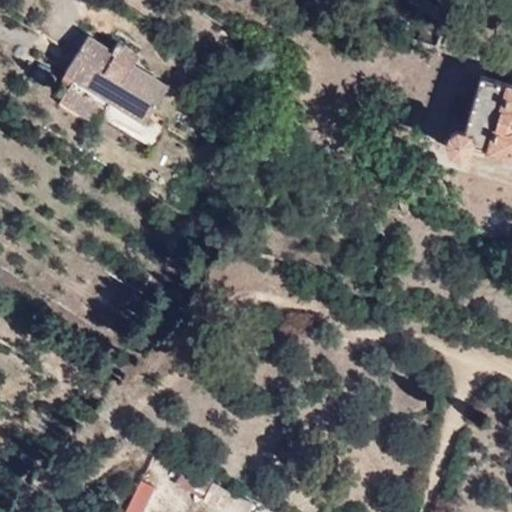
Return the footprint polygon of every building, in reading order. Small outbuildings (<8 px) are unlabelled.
[(86,60),(98,42),(89,35),(76,55),(86,60)] [(128,109),(150,75),(134,64),(140,55),(121,43),(115,52),(98,42),(86,60),(76,55),(66,70),(76,76),(63,98),(98,121),(111,99),(128,109)] [(511,83),(481,74),(463,127),(457,126),(447,132),(446,140),(452,151),(459,154),(470,148),(472,143),(511,155),(511,83)] [(168,86),(150,75),(128,109),(146,120),(168,86)] [(14,106),(0,96),(0,111),(8,116),(14,106)] [(124,511),(147,511),(159,488),(141,479),(124,511)]
